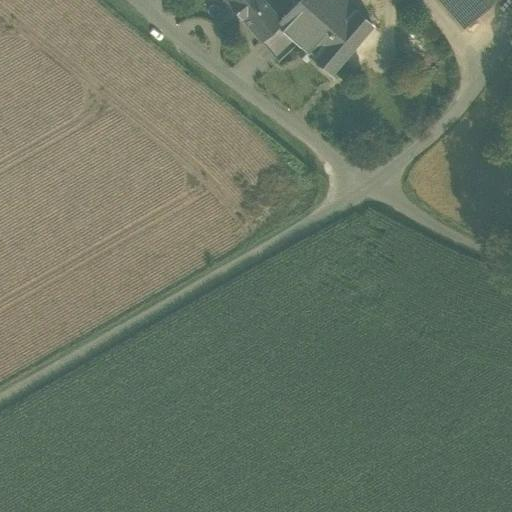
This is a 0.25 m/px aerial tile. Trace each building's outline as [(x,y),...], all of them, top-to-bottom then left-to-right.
[(230,0),(228,2),(240,17),(260,0),(230,0)] [(280,20),(263,0),(260,0),(240,17),(260,42),(261,41),(278,25),(277,25),(280,20)] [(298,0),(280,20),(277,25),(278,25),(288,34),(307,51),(355,9),(344,0),(298,0)] [(495,0),(438,0),(464,28),(495,0)] [(355,9),(307,51),(331,72),(371,24),(355,9)] [(278,25),(261,41),(271,50),(288,34),(278,25)]
